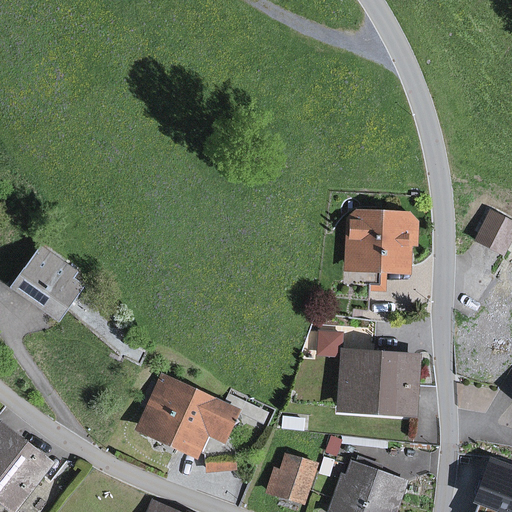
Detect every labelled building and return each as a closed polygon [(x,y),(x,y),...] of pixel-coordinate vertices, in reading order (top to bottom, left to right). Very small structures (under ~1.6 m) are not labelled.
[(425,205),(352,204),(352,273),(421,273),(421,244),(425,244),(425,205)] [(511,252),(511,216),(496,211),(484,242),(511,252)] [(96,272),(43,240),(16,284),(69,316),(96,272)] [(511,264),(505,262),(473,330),(511,347),(511,264)] [(428,415),(428,353),(348,352),(347,414),(428,415)] [(250,409),(165,370),(140,425),(208,456),(218,435),(235,443),(250,409)] [(64,459),(8,417),(0,427),(0,492),(24,511),(64,459)] [(314,503),(327,461),(294,451),(289,466),(281,464),(273,491),(290,496),(314,503)] [(511,511),(511,463),(499,459),(482,502),(486,503),(482,511),(511,511)] [(405,511),(415,478),(353,461),(338,511),(405,511)] [(191,511),(163,500),(157,511),(191,511)]
